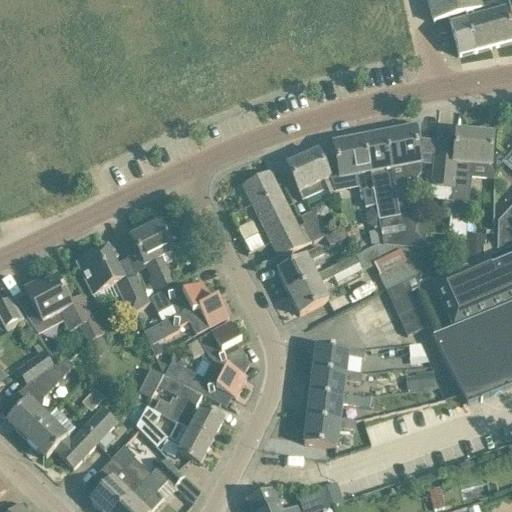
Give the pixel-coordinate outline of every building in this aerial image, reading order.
[(426,0),(434,26),(448,21),(459,60),(511,45),(511,35),(506,12),(502,13),(500,4),(480,9),(479,7),(477,0),(426,0)] [(0,97),(30,91),(16,20),(0,23),(0,97)] [(48,116),(17,122),(22,148),(17,148),(27,198),(56,193),(51,165),(57,164),(48,116)] [(422,148),(418,128),(418,127),(402,130),(400,135),(384,138),(382,136),(364,139),(363,142),(369,177),(371,177),(376,207),(377,211),(381,230),(383,244),(384,248),(422,252),(424,253),(425,240),(427,240),(429,222),(413,220),(407,187),(412,186),(416,183),(420,176),(421,171),(420,166),(417,149),(422,148)] [(454,164),(434,162),(431,192),(452,194),(450,216),(468,218),(470,190),(466,190),(469,168),(490,170),(493,139),(488,139),(487,135),(485,132),(482,130),(478,131),(475,134),(474,138),(456,136),(454,164)] [(376,207),(371,177),(369,177),(363,142),(333,148),(340,182),(356,179),(359,195),(363,194),(366,208),(376,207)] [(335,198),(328,182),(330,181),(318,155),(287,169),(302,203),(305,202),(320,197),(323,203),(335,198)] [(511,212),(508,217),(507,216),(498,226),(497,254),(511,248),(511,263),(493,273),(488,263),(487,261),(432,285),(435,292),(436,291),(450,324),(449,325),(452,332),(467,328),(511,308),(511,164),(511,165),(511,164),(508,166),(511,169),(511,167),(511,212)] [(298,232),(279,194),(270,176),(242,189),(279,261),(312,245),(304,229),(298,232)] [(313,246),(325,239),(313,214),(300,221),(304,229),(312,245),(313,246)] [(465,243),(468,218),(450,216),(448,242),(465,243)] [(252,256),(266,249),(253,224),(239,231),(252,256)] [(173,286),(161,261),(173,255),(159,226),(144,234),(145,235),(131,242),(138,255),(130,258),(139,276),(145,273),(144,271),(146,270),(151,280),(148,282),(155,296),(173,286)] [(343,231),(325,240),(330,249),(348,240),(343,231)] [(465,267),(484,260),(485,238),(467,237),(467,255),(465,255),(465,267)] [(422,252),(419,252),(384,248),(383,244),(330,271),(314,279),(316,283),(288,297),(299,319),(317,310),(328,305),(319,287),(333,280),(334,279),(360,266),(363,273),(373,268),(380,279),(379,279),(385,294),(419,277),(422,252)] [(316,283),(314,279),(308,265),(324,257),(319,248),(303,256),(305,261),(277,275),(288,297),(316,283)] [(80,262),(80,266),(77,267),(94,300),(116,289),(124,307),(130,319),(149,306),(143,293),(128,262),(126,262),(127,263),(115,269),(107,252),(90,261),(87,259),(80,262)] [(410,296),(419,291),(419,277),(385,294),(392,306),(411,297),(410,296)] [(69,306),(56,282),(39,291),(37,287),(25,294),(42,325),(59,316),(69,335),(79,330),(88,346),(102,339),(82,299),(69,306)] [(211,306),(201,287),(191,293),(186,283),(151,302),(159,317),(173,309),(178,318),(181,322),(211,306)] [(392,306),(398,319),(417,310),(411,297),(392,306)] [(228,323),(217,302),(211,306),(181,322),(178,318),(162,327),(144,337),(150,351),(158,347),(179,336),(180,331),(190,326),(196,339),(228,323)] [(23,323),(9,303),(0,307),(0,319),(8,335),(23,323)] [(452,332),(434,342),(467,407),(511,388),(511,308),(467,328),(452,332)] [(417,310),(398,319),(408,339),(427,330),(417,310)] [(212,366),(243,380),(248,369),(239,351),(240,347),(241,347),(230,327),(199,343),(209,363),(210,362),(212,366)] [(163,358),(158,347),(150,351),(155,362),(162,358),(163,358)] [(346,355),(316,351),(313,375),(344,379),(345,375),(346,361),(364,363),(365,353),(346,351),(346,355)] [(39,359),(18,374),(28,389),(53,368),(45,356),(39,359)] [(176,366),(185,368),(186,360),(178,358),(176,366)] [(21,411),(7,425),(28,445),(49,423),(47,421),(50,418),(42,410),(43,402),(73,370),(67,364),(56,373),(55,371),(53,368),(28,389),(12,403),(21,411)] [(157,365),(163,379),(170,371),(157,365)] [(246,382),(243,380),(212,366),(203,382),(172,366),(170,371),(163,379),(166,381),(179,388),(183,389),(201,400),(208,403),(214,392),(235,403),(246,382)] [(158,390),(163,379),(151,373),(139,396),(151,402),(158,390)] [(313,375),(310,399),(342,403),(342,399),(344,385),(360,387),(362,377),(345,375),(344,379),(313,375)] [(163,379),(158,390),(163,393),(174,399),(177,400),(183,389),(179,388),(166,381),(163,379)] [(310,399),(307,423),(321,425),(338,427),(339,423),(340,409),(370,412),(371,403),(342,399),(342,403),(310,399)] [(153,414),(161,419),(168,423),(177,428),(211,446),(223,424),(205,415),(203,414),(200,421),(192,417),(194,413),(178,405),(175,403),(172,402),(169,408),(159,403),(153,414)] [(147,412),(137,431),(140,434),(144,438),(152,446),(162,436),(155,430),(161,419),(153,414),(147,412)] [(49,423),(28,445),(46,462),(54,454),(55,455),(67,442),(68,441),(67,440),(75,430),(57,413),(49,423)] [(67,442),(55,455),(59,459),(59,460),(73,474),(87,459),(117,427),(103,414),(72,447),(67,442)] [(307,423),(304,447),(335,451),(338,433),(354,435),(356,425),(339,423),(338,427),(321,425),(307,423)] [(177,428),(170,442),(184,450),(180,458),(182,459),(199,468),(211,446),(177,428)] [(115,478),(89,504),(97,511),(118,511),(139,491),(151,478),(134,462),(136,461),(124,450),(106,469),(115,478)] [(139,491),(118,511),(154,511),(164,502),(157,496),(168,485),(174,490),(176,493),(192,508),(193,509),(201,496),(166,463),(151,479),(151,478),(139,491)] [(305,511),(323,511),(343,505),(337,486),(315,493),(317,498),(303,502),(305,511)] [(291,511),(280,511),(272,493),(247,504),(249,511),(298,511),(298,509),(291,511)]
